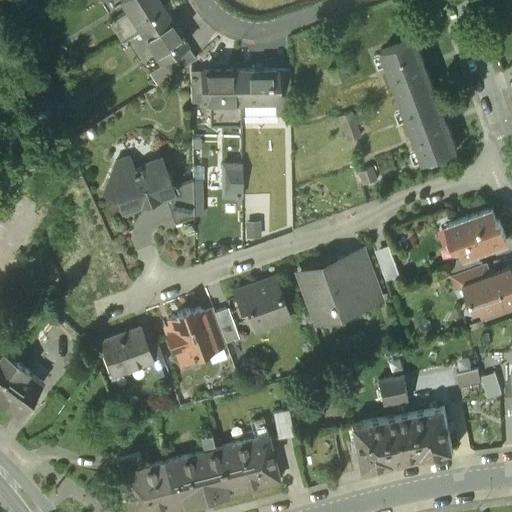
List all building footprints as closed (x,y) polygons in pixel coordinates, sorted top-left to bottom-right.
[(157,0),(121,0),(128,12),(111,23),(123,42),(140,31),(167,14),(157,0)] [(167,14),(140,31),(159,61),(186,45),(167,14)] [(454,152),(413,41),(382,52),(423,164),(454,152)] [(92,61),(85,49),(73,56),(81,68),(92,61)] [(189,49),(165,64),(172,75),(196,60),(189,49)] [(92,61),(81,68),(87,78),(99,71),(92,61)] [(341,68),(329,72),(334,85),(346,80),(341,68)] [(274,102),(275,117),(290,116),(290,70),(275,71),(276,102),(274,102)] [(202,72),(202,74),(203,103),(209,103),(209,127),(241,126),(240,102),(239,71),(202,72)] [(275,71),(239,71),(240,102),(274,102),(276,102),(275,71)] [(202,74),(190,74),(190,104),(203,103),(202,74)] [(350,113),(338,117),(347,143),(360,138),(350,113)] [(159,159),(144,165),(145,167),(134,171),(116,163),(103,193),(117,199),(121,212),(142,204),(148,207),(153,205),(156,199),(172,193),(159,159)] [(241,164),(222,164),(223,199),(242,199),(241,164)] [(371,168),(358,173),(363,186),(376,181),(371,168)] [(0,209),(8,198),(11,199),(16,192),(0,182),(0,209)] [(180,196),(166,201),(175,225),(193,218),(192,182),(177,188),(180,196)] [(491,209),(447,225),(455,245),(459,244),(464,257),(507,241),(500,221),(496,222),(491,209)] [(246,223),(246,238),(260,238),(259,223),(246,223)] [(390,250),(377,255),(387,282),(400,277),(390,250)] [(343,261),(299,276),(314,319),(357,303),(356,302),(348,278),(349,278),(343,261)] [(482,263),(454,274),(458,285),(463,283),(486,274),(482,263)] [(486,274),(463,283),(475,315),(511,301),(511,275),(509,268),(486,276),(486,274)] [(349,278),(348,278),(356,302),(377,294),(369,271),(349,278)] [(286,318),(271,279),(233,293),(240,310),(245,308),(251,324),(262,320),(265,326),(286,318)] [(200,314),(198,309),(190,312),(187,310),(182,312),(176,314),(175,318),(167,321),(172,333),(166,335),(172,351),(173,351),(180,368),(208,357),(206,354),(214,351),(200,314)] [(225,309),(213,313),(224,343),(236,338),(225,309)] [(213,313),(211,310),(200,314),(214,351),(225,346),(224,343),(213,313)] [(138,328),(100,342),(113,376),(149,363),(151,363),(145,347),(138,328)] [(157,343),(145,347),(151,363),(149,363),(152,371),(165,366),(157,343)] [(0,380),(14,362),(0,351),(0,380)] [(14,362),(0,380),(0,404),(17,417),(42,384),(14,362)] [(478,368),(456,373),(459,385),(480,380),(478,368)] [(495,371),(481,375),(488,397),(501,393),(495,371)] [(403,375),(390,377),(395,401),(408,398),(403,375)] [(390,377),(377,380),(382,404),(395,401),(390,377)] [(444,405),(397,414),(405,457),(420,454),(421,456),(453,450),(444,405)] [(288,410),(274,413),(279,438),(293,435),(288,410)] [(397,414),(350,423),(358,468),(390,462),(390,460),(405,457),(397,414)] [(267,436),(215,449),(227,493),(279,480),(267,436)] [(215,449),(172,460),(183,504),(227,493),(215,449)] [(140,455),(116,460),(120,474),(143,467),(140,455)] [(143,467),(120,474),(129,511),(154,511),(183,504),(172,460),(143,467)]
